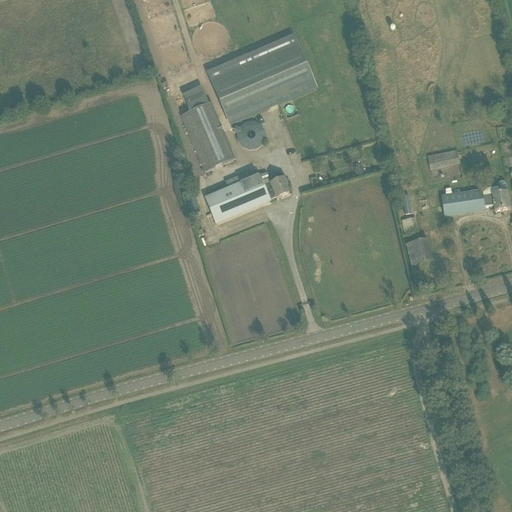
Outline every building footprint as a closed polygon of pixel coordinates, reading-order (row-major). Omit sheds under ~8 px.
[(320,90),(302,46),(214,83),(233,126),(320,90)] [(205,174),(234,161),(210,106),(182,118),(205,174)] [(246,154),(262,144),(261,142),(267,138),(255,118),(233,132),(246,154)] [(457,151),(428,158),(430,172),(460,165),(457,151)] [(354,169),(356,178),(365,176),(362,167),(354,169)] [(206,200),(217,225),(270,203),(268,197),(270,195),(273,201),(276,199),(277,200),(290,194),(287,187),(288,187),(285,179),(271,185),(267,175),(216,196),(206,200)] [(228,188),(243,182),(240,176),(225,182),(228,188)] [(442,199),(445,217),(485,211),(485,209),(494,207),(495,213),(510,210),(508,194),(506,185),(506,184),(505,184),(505,183),(504,183),(503,183),(503,182),(502,182),(501,183),(500,183),(499,184),(499,185),(498,185),(498,186),(498,188),(499,195),(493,196),(483,197),(483,193),(442,199)] [(412,216),(409,197),(402,198),(405,217),(412,216)] [(403,233),(417,231),(415,219),(401,221),(403,233)] [(428,239),(406,246),(412,268),(434,262),(428,239)]
